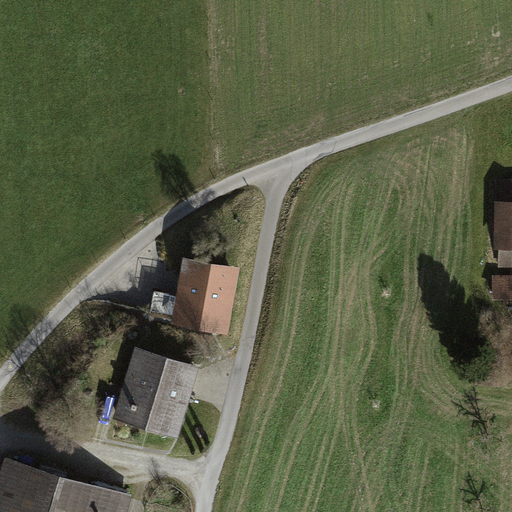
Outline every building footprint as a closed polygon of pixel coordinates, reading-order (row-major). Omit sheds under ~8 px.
[(504,204),(500,204),(500,260),(511,260),(511,182),(504,182),(504,204)] [(232,271),(189,263),(179,317),(223,325),(232,271)] [(511,277),(494,278),(494,296),(511,295),(511,277)] [(188,364),(138,349),(118,416),(175,433),(181,410),(175,408),(188,364)] [(119,511),(124,495),(10,461),(0,493),(0,511),(119,511)]
